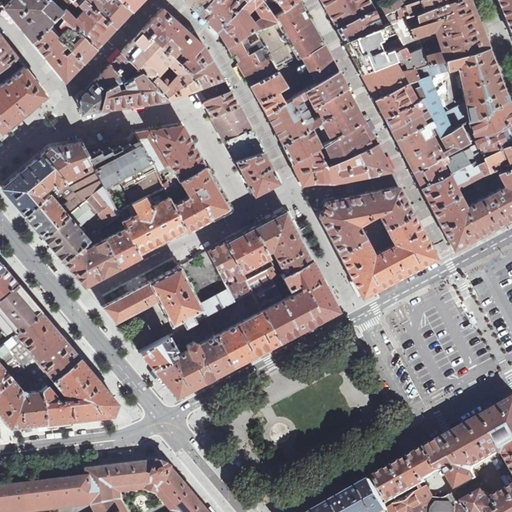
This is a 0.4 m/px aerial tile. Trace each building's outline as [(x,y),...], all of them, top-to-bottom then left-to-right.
[(4,7),(28,35),(32,40),(32,41),(48,25),(58,14),(62,10),(59,7),(54,3),(50,0),(46,0),(47,0),(46,0),(10,0),(4,6),(4,7)] [(62,10),(58,14),(63,18),(86,38),(96,48),(114,28),(115,27),(85,0),(71,0),(71,1),(78,6),(80,4),(84,8),(75,19),(71,15),(64,8),(62,10)] [(122,19),(123,17),(124,18),(131,10),(121,0),(85,0),(115,27),(122,19)] [(121,0),(131,10),(140,0),(121,0)] [(184,0),(198,13),(210,0),(184,0)] [(210,0),(198,13),(218,31),(245,0),(210,0)] [(249,31),(275,19),(264,4),(261,0),(245,0),(218,31),(219,31),(220,33),(220,34),(220,35),(221,34),(225,41),(224,42),(227,46),(249,31)] [(301,56),(323,43),(311,23),(298,0),(295,0),(281,10),(274,0),(270,0),(264,4),(275,19),(249,31),(227,46),(227,47),(227,46),(239,67),(249,84),(275,70),(276,69),(268,55),(270,53),(276,65),(289,58),(290,61),(293,59),(286,45),(288,44),(296,59),(301,56)] [(274,0),(281,10),(295,0),(274,0)] [(320,0),(336,27),(372,9),(368,0),(320,0)] [(405,4),(412,2),(411,0),(390,0),(375,6),(380,16),(397,9),(405,5),(405,4)] [(427,65),(487,46),(477,18),(470,0),(453,0),(435,6),(417,14),(404,18),(412,38),(418,36),(421,45),(422,46),(437,37),(441,51),(425,55),(427,65)] [(417,0),(412,2),(417,14),(435,6),(453,0),(417,0)] [(511,0),(497,0),(502,12),(511,36),(511,0)] [(405,5),(397,9),(400,19),(404,18),(417,14),(412,2),(405,4),(405,5)] [(190,73),(210,58),(202,44),(182,26),(162,7),(151,19),(142,29),(165,50),(173,56),(179,50),(181,52),(180,54),(182,57),(183,56),(185,59),(181,63),(190,73)] [(340,35),(343,40),(377,27),(380,26),(378,19),(368,24),(365,18),(376,14),(373,8),(372,9),(336,27),(340,35)] [(390,47),(395,58),(397,57),(399,56),(398,54),(421,45),(418,36),(412,38),(408,39),(407,39),(405,39),(404,38),(403,37),(397,20),(400,19),(397,9),(380,16),(377,17),(378,19),(380,26),(377,27),(381,37),(376,39),(381,51),(384,50),(390,47)] [(58,14),(48,25),(58,36),(64,30),(58,25),(63,18),(58,14)] [(70,49),(83,62),(96,48),(86,38),(63,18),(58,25),(64,30),(58,36),(67,45),(70,49)] [(404,18),(400,19),(397,20),(403,37),(404,38),(405,39),(407,39),(408,39),(412,38),(404,18)] [(48,25),(32,41),(65,81),(83,62),(70,49),(65,53),(62,49),(67,45),(58,36),(48,25)] [(357,67),(360,72),(393,59),(395,58),(390,47),(384,50),(381,51),(376,39),(381,37),(377,27),(343,40),(349,53),(357,67)] [(141,69),(168,98),(181,94),(193,89),(199,87),(195,77),(190,73),(181,63),(173,56),(165,50),(142,29),(130,41),(121,51),(140,70),(141,69)] [(0,34),(0,68),(16,56),(0,34)] [(311,84),(337,70),(323,43),(301,56),(309,70),(305,73),(311,84)] [(398,54),(399,56),(422,46),(421,45),(398,54)] [(404,62),(407,69),(423,66),(427,65),(425,55),(422,46),(399,56),(397,57),(400,63),(404,62)] [(436,130),(439,137),(460,125),(468,120),(507,97),(487,46),(427,65),(423,66),(425,75),(416,78),(419,84),(414,87),(417,92),(420,98),(423,105),(425,109),(428,115),(430,119),(436,130)] [(121,51),(110,63),(125,78),(140,70),(121,51)] [(199,87),(222,78),(210,58),(190,73),(195,77),(199,87)] [(360,72),(374,98),(403,84),(406,82),(416,78),(425,75),(423,66),(407,69),(404,70),(402,67),(398,69),(393,59),(360,72)] [(110,63),(93,80),(106,87),(125,78),(110,63)] [(0,133),(46,94),(24,66),(0,83),(0,133)] [(151,101),(168,98),(141,69),(140,70),(125,78),(106,87),(101,109),(143,102),(151,101)] [(249,84),(265,112),(291,96),(288,92),(280,97),(276,90),(284,85),(275,70),(249,84)] [(311,84),(304,88),(308,95),(312,103),(345,86),(337,70),(311,84)] [(203,102),(229,90),(222,78),(199,87),(193,89),(201,103),(203,102)] [(82,113),(101,109),(106,87),(93,80),(77,97),(82,113)] [(383,117),(415,101),(412,95),(417,92),(414,87),(410,89),(406,82),(403,84),(374,98),(377,104),(383,117)] [(327,141),(364,121),(345,86),(312,103),(318,115),(322,121),(318,123),(320,127),(324,125),(329,135),(325,137),(327,141)] [(274,130),(281,143),(311,127),(318,123),(322,121),(318,115),(312,118),(301,99),(308,95),(304,88),(291,96),(265,112),(275,130),(274,130)] [(210,115),(238,104),(229,90),(203,102),(210,115)] [(475,137),(511,119),(511,111),(507,97),(468,120),(475,137)] [(389,127),(420,112),(418,107),(423,105),(420,98),(415,101),(383,117),(389,127)] [(224,141),(251,129),(238,104),(210,115),(224,141)] [(394,137),(424,123),(421,119),(428,115),(425,109),(420,112),(389,127),(394,137)] [(394,137),(412,170),(444,153),(447,151),(445,148),(440,151),(431,133),(436,130),(430,119),(424,123),(394,137)] [(502,146),(511,141),(511,119),(475,137),(473,138),(475,143),(463,149),(469,161),(474,159),(481,155),(502,146)] [(328,156),(332,164),(356,153),(376,143),(364,121),(327,141),(323,143),(326,150),(324,151),(326,156),(328,156)] [(182,124),(151,129),(141,131),(134,132),(137,138),(138,138),(163,186),(163,187),(176,180),(178,179),(179,178),(181,177),(204,164),(182,124)] [(439,137),(445,148),(447,151),(469,141),(460,125),(439,137)] [(291,162),(317,146),(320,145),(317,140),(311,127),(281,143),(290,162),(291,162)] [(224,141),(234,160),(263,151),(264,150),(251,129),(224,141)] [(322,137),(317,140),(320,145),(323,143),(327,141),(325,137),(323,133),(320,134),(322,137)] [(130,142),(86,150),(102,184),(103,185),(103,184),(116,210),(163,186),(138,138),(137,138),(130,142)] [(50,146),(42,152),(65,181),(82,202),(102,184),(86,150),(81,140),(78,141),(50,146)] [(510,166),(511,164),(511,141),(502,146),(481,155),(482,159),(476,162),(481,174),(482,173),(495,167),(508,161),(510,166)] [(367,175),(390,171),(376,143),(356,153),(367,175)] [(325,167),(326,166),(317,146),(291,162),(298,175),(302,183),(313,181),(320,181),(328,181),(325,167)] [(469,161),(463,149),(446,158),(448,161),(446,162),(447,164),(450,170),(469,161)] [(244,177),(254,195),(276,183),(278,182),(272,170),(263,151),(234,160),(244,177)] [(3,189),(24,213),(42,198),(38,193),(53,182),(57,187),(65,181),(42,152),(1,187),(3,189)] [(361,176),(367,175),(356,153),(332,164),(326,166),(325,167),(328,181),(332,181),(336,181),(340,180),(361,176)] [(418,183),(419,185),(443,174),(446,173),(443,166),(447,164),(446,162),(448,161),(446,158),(444,153),(412,170),(418,183)] [(446,173),(443,174),(451,189),(481,174),(476,162),(474,159),(469,161),(450,170),(446,173)] [(195,187),(211,217),(228,208),(228,207),(229,206),(228,205),(214,180),(212,180),(210,176),(211,175),(204,164),(181,177),(182,180),(187,191),(195,187)] [(441,227),(453,248),(501,223),(511,216),(511,164),(510,166),(497,172),(498,174),(504,184),(464,206),(458,194),(454,195),(431,207),(441,227)] [(495,167),(482,173),(486,179),(498,174),(497,172),(495,167)] [(431,207),(454,195),(451,189),(443,174),(419,185),(431,207)] [(181,192),(176,180),(163,187),(169,199),(181,192)] [(61,206),(68,214),(82,202),(65,181),(57,187),(50,192),(58,202),(60,200),(57,196),(61,193),(68,200),(61,206)] [(103,225),(118,213),(116,210),(103,184),(103,185),(102,184),(82,202),(68,214),(42,235),(62,259),(81,244),(87,238),(82,232),(85,230),(85,228),(81,223),(97,210),(101,216),(98,219),(103,225)] [(387,227),(413,213),(398,185),(367,192),(361,193),(325,201),(318,215),(334,245),(338,252),(365,239),(358,223),(378,212),(387,227)] [(140,255),(185,231),(172,203),(169,199),(163,187),(163,186),(116,210),(118,213),(140,255)] [(185,231),(211,217),(195,187),(187,191),(189,194),(172,203),(185,231)] [(24,213),(42,235),(68,214),(61,206),(58,202),(50,192),(49,192),(42,198),(24,213)] [(284,273),(311,259),(295,227),(285,209),(253,225),(266,251),(273,247),(275,250),(273,251),(284,273)] [(118,266),(140,255),(118,213),(103,225),(99,229),(102,234),(114,227),(116,231),(104,238),(118,266)] [(436,256),(413,213),(387,227),(395,243),(374,254),(365,239),(338,252),(350,275),(361,297),(396,279),(436,258),(436,256)] [(266,251),(253,225),(225,240),(246,279),(272,265),(273,264),(266,251)] [(102,234),(99,229),(91,235),(95,243),(84,248),(81,244),(62,259),(70,268),(84,285),(90,282),(118,266),(104,238),(102,234)] [(242,295),(252,290),(246,279),(225,240),(207,251),(213,263),(227,288),(233,300),(242,295)] [(206,267),(213,263),(207,251),(200,254),(206,267)] [(282,298),(261,309),(278,341),(299,330),(338,309),(311,259),(284,273),(281,274),(288,288),(295,284),(298,290),(282,298)] [(180,265),(148,281),(157,298),(171,325),(181,320),(184,326),(187,324),(196,319),(193,314),(203,308),(200,303),(180,265)] [(277,276),(272,265),(246,279),(252,290),(261,309),(282,298),(272,279),(277,276)] [(0,296),(17,282),(3,267),(0,269),(0,296)] [(157,298),(148,281),(105,304),(102,306),(109,315),(115,322),(123,317),(122,316),(138,307),(139,309),(147,305),(146,304),(157,298)] [(18,284),(17,282),(0,296),(0,328),(2,330),(0,331),(0,342),(2,344),(3,343),(41,312),(22,289),(21,290),(16,285),(18,284)] [(227,288),(200,303),(203,308),(206,314),(229,302),(233,300),(227,288)] [(261,309),(252,290),(242,295),(252,314),(261,309)] [(229,302),(206,314),(205,314),(211,325),(229,316),(231,304),(229,302)] [(252,314),(215,334),(231,366),(278,341),(261,309),(252,314)] [(50,381),(79,356),(41,312),(3,343),(23,366),(41,388),(46,384),(50,381)] [(211,325),(205,314),(196,319),(206,338),(215,334),(211,325)] [(175,331),(184,326),(181,320),(171,325),(172,327),(173,327),(175,331)] [(167,334),(175,347),(179,342),(178,340),(191,333),(187,324),(184,326),(175,331),(170,333),(167,334)] [(179,354),(178,353),(176,354),(173,349),(175,347),(167,334),(139,350),(153,367),(179,354)] [(153,367),(176,395),(231,366),(215,334),(206,338),(197,344),(195,341),(193,340),(187,343),(186,346),(187,348),(178,353),(179,354),(153,367)] [(2,344),(0,345),(0,384),(23,366),(3,343),(2,344)] [(46,384),(41,388),(46,421),(55,420),(89,416),(112,414),(117,401),(100,381),(99,380),(98,379),(97,378),(95,375),(80,357),(79,356),(50,381),(52,383),(55,381),(69,398),(61,399),(61,397),(57,395),(56,396),(46,384)] [(23,366),(0,384),(0,414),(9,426),(46,421),(41,388),(23,366)] [(511,511),(511,399),(473,422),(427,448),(440,470),(446,467),(458,487),(476,477),(473,471),(475,465),(499,452),(506,453),(511,463),(511,487),(493,498),(488,497),(484,491),(465,501),(466,501),(471,511),(485,511),(511,511)] [(427,448),(371,479),(385,504),(399,496),(425,482),(424,479),(440,470),(427,448)] [(231,459),(230,459),(239,470),(242,467),(233,457),(231,459)] [(0,511),(208,511),(190,489),(173,470),(168,464),(163,461),(157,458),(85,467),(86,473),(0,483),(0,511)] [(371,479),(316,510),(317,511),(384,511),(388,510),(385,504),(371,479)] [(399,496),(385,504),(388,510),(389,511),(431,511),(431,509),(432,508),(433,498),(433,496),(428,486),(402,500),(399,496)] [(433,498),(432,508),(438,502),(451,502),(456,509),(456,502),(457,502),(453,494),(444,498),(433,498)] [(471,511),(466,501),(457,502),(456,502),(456,509),(456,511),(471,511)] [(456,511),(456,509),(451,502),(438,502),(432,508),(431,509),(431,511),(456,511)] [(215,511),(222,511),(214,503),(210,506),(215,511)]
